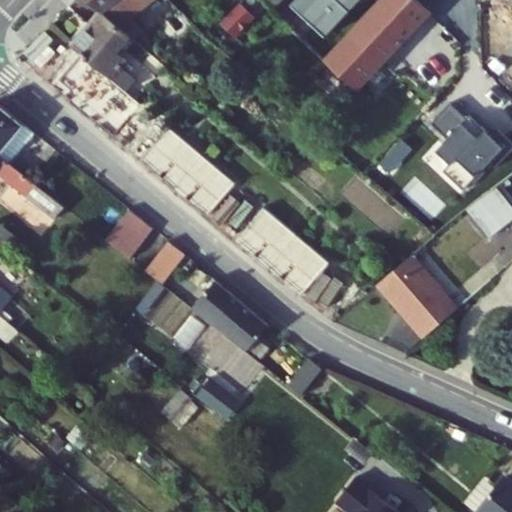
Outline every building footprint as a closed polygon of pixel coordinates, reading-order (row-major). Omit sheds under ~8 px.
[(90,0),(104,12),(132,37),(144,23),(133,13),(144,0),(90,0)] [(256,0),(274,16),(288,0),(256,0)] [(327,42),(364,4),(366,7),(373,0),(304,0),(295,10),(327,42)] [(415,0),(389,0),(387,2),(368,22),(353,37),(327,65),(359,94),(406,45),(434,17),(428,12),(415,0)] [(415,0),(428,12),(439,0),(415,0)] [(119,52),(132,37),(104,12),(74,46),(79,50),(130,92),(139,81),(122,67),(128,60),(119,52)] [(130,92),(79,50),(52,83),(118,137),(145,105),(130,92)] [(0,157),(10,166),(36,134),(0,105),(0,157)] [(432,129),(448,145),(436,156),(450,170),(443,177),(463,197),(490,170),(496,175),(511,158),(511,149),(499,137),(493,144),(471,122),(468,125),(452,109),(432,129)] [(240,184),(174,129),(146,162),(212,217),(240,184)] [(10,166),(0,157),(0,178),(56,221),(66,209),(10,166)] [(493,237),(511,225),(511,207),(499,189),(493,193),(472,209),(493,237)] [(334,262),(269,208),(241,241),(307,296),(334,262)] [(135,214),(111,245),(135,264),(159,233),(135,214)] [(468,215),(421,239),(435,266),(481,242),(468,215)] [(20,241),(0,224),(0,247),(9,255),(20,241)] [(165,288),(187,257),(172,244),(149,275),(165,288)] [(422,251),(407,263),(386,280),(432,334),(462,310),(455,303),(462,298),(422,251)] [(0,312),(17,292),(0,277),(0,312)] [(196,312),(224,334),(246,307),(219,284),(196,312)] [(468,305),(462,298),(455,303),(462,310),(468,305)] [(246,307),(224,334),(251,355),(272,329),(249,309),(246,307)] [(307,399),(326,372),(312,362),(293,388),(307,399)] [(212,384),(200,400),(230,423),(242,407),(212,384)] [(181,389),(164,415),(184,429),(202,403),(181,389)] [(478,511),(483,511),(501,490),(489,480),(469,505),(478,511)] [(511,511),(511,482),(509,480),(501,490),(483,511),(511,511)] [(398,511),(361,482),(359,484),(395,511),(398,511)] [(395,511),(359,484),(342,505),(350,511),(395,511)]
